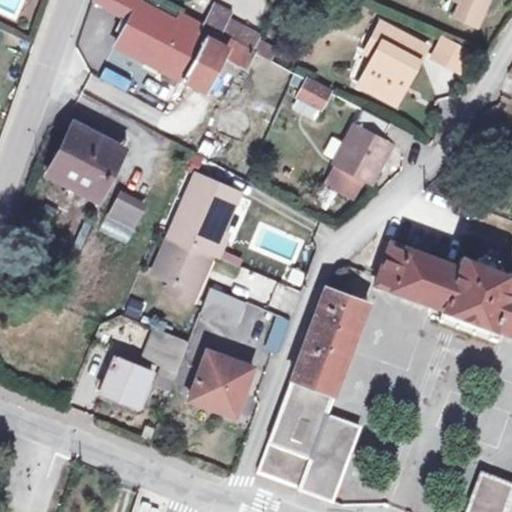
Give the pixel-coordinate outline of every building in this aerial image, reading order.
[(181,13),(180,14),(154,0),(96,0),(131,17),(116,45),(182,80),(209,28),(204,25),(186,16),(181,13)] [(455,0),(461,2),(455,17),(476,26),(487,0),(455,0)] [(228,21),(233,13),(215,4),(204,25),(209,28),(221,34),(228,21)] [(245,47),(252,34),(228,21),(221,34),(245,47)] [(361,87),(396,104),(426,47),(382,24),(374,40),(383,44),(375,59),(361,87)] [(254,52),(245,47),(221,34),(209,28),(182,80),(205,92),(218,66),(223,58),(241,67),(245,69),(254,52)] [(254,52),(259,42),(255,40),(257,36),(252,34),(245,47),(254,52)] [(460,72),(470,53),(443,39),(433,58),(460,72)] [(271,60),(277,49),(260,40),(259,42),(254,52),(271,60)] [(375,59),(383,44),(374,40),(366,55),(375,59)] [(237,77),(241,67),(223,58),(218,66),(237,77)] [(320,109),(329,92),(308,81),(299,98),(320,109)] [(404,152),(413,137),(391,125),(382,140),(355,125),(345,144),(334,164),(336,165),(364,180),(372,184),(383,163),(392,145),(404,152)] [(97,198),(122,151),(100,140),(75,126),(51,173),(97,198)] [(364,180),(336,165),(326,184),(354,198),(364,180)] [(223,229),(239,193),(197,175),(171,237),(212,254),(223,229)] [(142,210),(120,199),(112,215),(134,225),(142,210)] [(212,254),(218,257),(229,232),(223,229),(212,254)] [(196,291),(212,254),(171,237),(155,274),(174,282),(196,291)] [(511,275),(503,272),(505,268),(501,261),(490,257),(483,260),(482,264),(464,258),(460,267),(392,241),(376,284),(457,314),(496,329),(511,334),(511,285),(510,285),(511,280),(511,275)] [(22,274),(9,269),(3,284),(16,289),(22,274)] [(192,301),(196,291),(174,282),(170,291),(192,301)] [(236,328),(246,302),(211,287),(201,312),(236,328)] [(326,287),(292,380),(293,380),(335,395),(369,303),(326,287)] [(491,343),(496,329),(457,314),(452,328),(491,343)] [(280,353),(291,321),(278,315),(269,344),(272,345),(272,350),(274,351),(280,353)] [(175,380),(189,343),(155,329),(143,359),(162,367),(159,374),(175,380)] [(236,413),(254,368),(208,350),(189,399),(210,406),(211,403),(236,413)] [(153,372),(116,357),(101,392),(138,408),(153,372)] [(342,476),(360,427),(327,415),(335,395),(293,380),(292,380),(289,387),(305,393),(284,447),(312,457),(313,458),(310,465),(342,476)] [(305,393),(289,387),(255,476),(331,503),(342,476),(310,465),(313,458),(312,457),(284,447),(305,393)] [(466,511),(504,511),(511,491),(511,482),(481,472),(466,511)]
